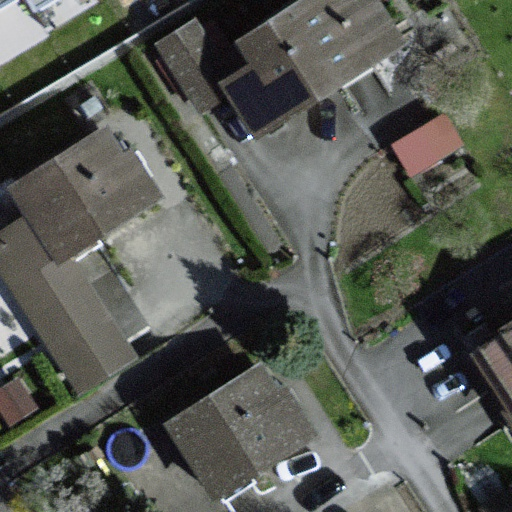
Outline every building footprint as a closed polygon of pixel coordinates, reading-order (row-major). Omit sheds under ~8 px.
[(0,0),(0,29),(50,0),(0,0)] [(411,53),(379,0),(315,0),(243,42),(257,67),(228,84),(260,140),(411,53)] [(410,164),(463,141),(450,109),(396,132),(410,164)] [(113,132),(11,191),(28,221),(0,237),(0,268),(74,397),(130,365),(72,262),(159,212),(113,132)] [(511,333),(469,360),(511,428),(511,333)] [(279,396),(265,372),(169,428),(215,506),(322,444),(290,389),(279,396)]
